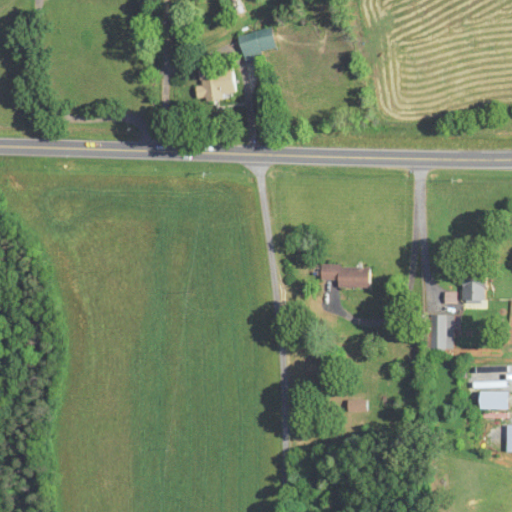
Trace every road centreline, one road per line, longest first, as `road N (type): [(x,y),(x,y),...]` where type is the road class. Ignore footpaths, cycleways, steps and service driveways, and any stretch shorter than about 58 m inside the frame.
road 1 (primary): [(0,145),(511,158)]
road 2 (residential): [(256,154),(281,340),(284,511)]
